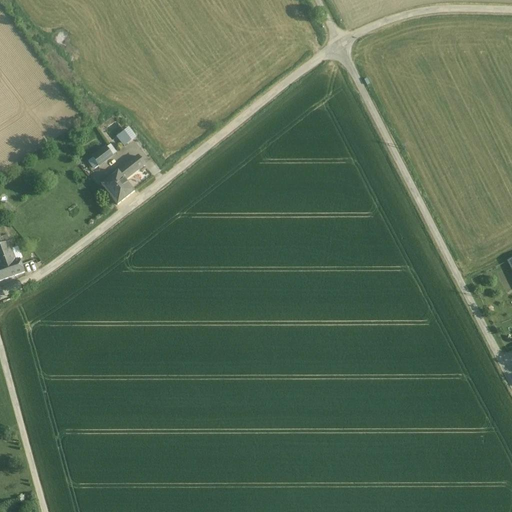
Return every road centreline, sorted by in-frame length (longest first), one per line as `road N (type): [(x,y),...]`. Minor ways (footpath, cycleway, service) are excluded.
road 1 (residential): [(339,43),(124,213),(0,298)]
road 2 (unclassified): [(511,381),(339,43)]
road 3 (unclassified): [(511,10),(412,12),(339,43)]
road 4 (residential): [(0,354),(43,511)]
